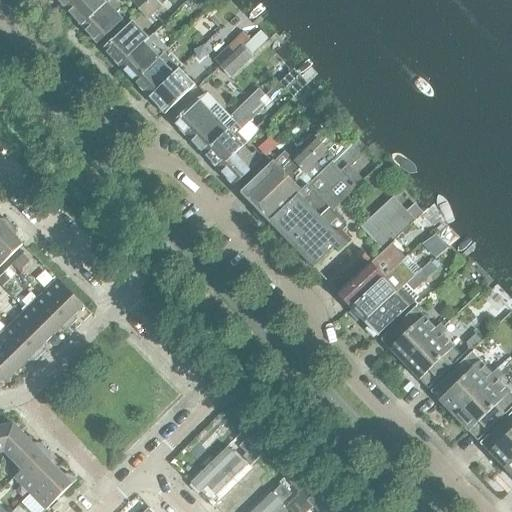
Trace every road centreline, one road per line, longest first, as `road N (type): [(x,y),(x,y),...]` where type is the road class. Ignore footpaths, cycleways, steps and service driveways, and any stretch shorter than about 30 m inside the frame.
road 1 (residential): [(491,511),(327,344),(319,309),(172,160),(133,144),(0,4)]
road 2 (residential): [(145,476),(219,404),(0,169)]
